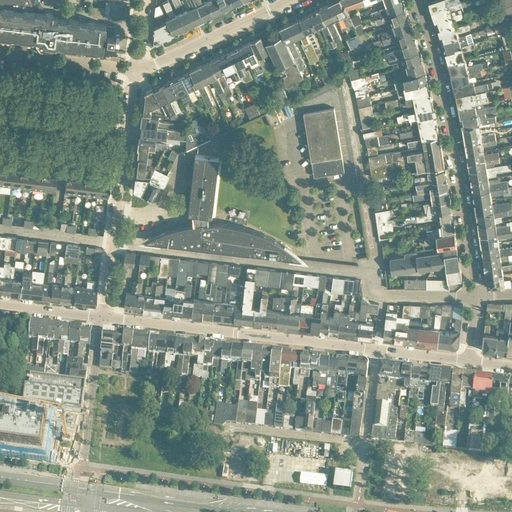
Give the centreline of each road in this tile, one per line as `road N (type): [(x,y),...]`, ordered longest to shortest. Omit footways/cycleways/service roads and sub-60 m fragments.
road 1 (residential): [(416,0),(441,81),(476,296)]
road 2 (residential): [(377,349),(100,316)]
road 3 (residential): [(110,243),(372,271)]
road 4 (tertiary): [(250,511),(0,479)]
road 5 (residential): [(372,271),(377,259),(346,75)]
road 6 (residential): [(135,68),(291,0)]
road 7 (residential): [(135,68),(0,53)]
road 8 (residential): [(84,443),(100,316)]
road 9 (tertiary): [(0,494),(126,511)]
road 10 (residential): [(361,474),(377,349)]
road 11 (residential): [(120,175),(0,161)]
